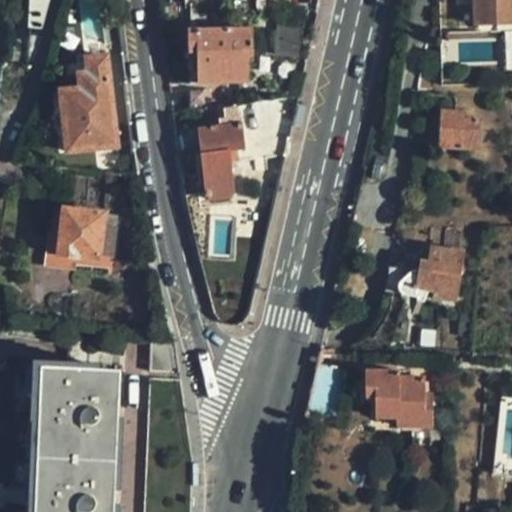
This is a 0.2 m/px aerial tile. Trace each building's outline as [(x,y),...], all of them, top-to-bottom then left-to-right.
[(511,0),(472,0),(473,4),(474,27),(511,24),(511,0)] [(29,1),(28,31),(44,33),(51,2),(29,1)] [(246,85),(247,58),(251,58),(252,30),(191,30),(191,84),(246,85)] [(112,108),(106,56),(86,59),(89,75),(80,76),(82,89),(60,93),(69,153),(117,146),(112,108)] [(474,148),(476,119),(462,118),(462,110),(441,109),(440,148),(474,148)] [(231,197),(230,152),(243,151),(242,125),(200,129),(203,199),(231,197)] [(103,236),(105,214),(64,210),(59,258),(77,260),(79,256),(100,258),(103,236)] [(459,298),(467,247),(445,244),(435,243),(435,249),(427,255),(424,268),(419,267),(405,275),(404,276),(403,278),(402,280),(402,281),(402,283),(402,285),(403,286),(404,288),(405,288),(405,289),(406,290),(407,290),(409,291),(410,291),(412,291),(427,294),(433,287),(438,287),(437,294),(459,298)] [(406,261),(386,266),(381,289),(399,297),(406,261)] [(180,373),(175,337),(151,334),(149,372),(180,373)] [(350,366),(317,363),(306,418),(342,422),(350,366)] [(112,511),(116,373),(35,369),(30,511),(112,511)] [(431,426),(430,396),(426,397),(424,379),(399,379),(397,370),(367,371),(367,398),(377,397),(378,417),(398,416),(399,427),(431,426)] [(192,511),(192,453),(181,380),(149,379),(142,511),(192,511)]
